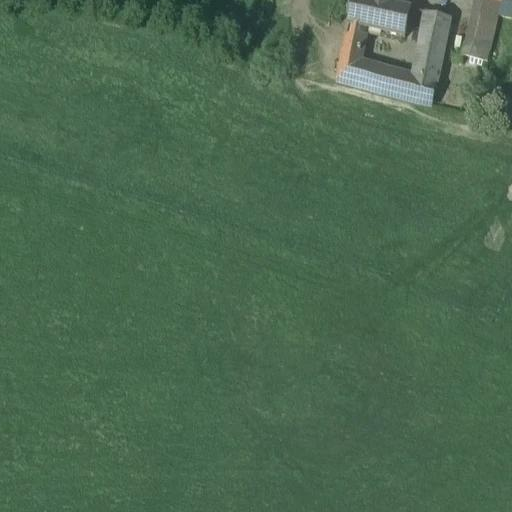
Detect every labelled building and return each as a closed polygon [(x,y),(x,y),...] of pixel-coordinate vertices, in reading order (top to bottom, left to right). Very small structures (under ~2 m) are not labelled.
[(499,0),(475,0),(462,57),(485,63),(499,0)] [(410,13),(357,1),(350,29),(367,33),(368,32),(404,40),(410,13)] [(426,17),(412,80),(435,87),(449,22),(426,17)] [(367,33),(350,29),(343,61),(360,66),(367,33)] [(360,66),(343,61),(338,83),(430,110),(435,87),(412,80),(360,66)]
